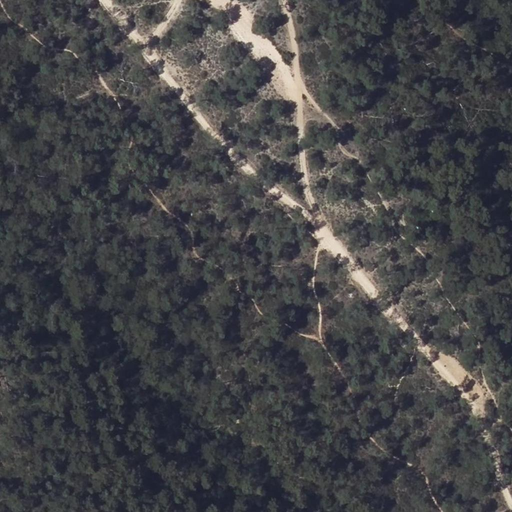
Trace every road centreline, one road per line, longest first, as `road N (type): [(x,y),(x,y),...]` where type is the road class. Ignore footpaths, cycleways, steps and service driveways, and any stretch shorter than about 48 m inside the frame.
road 1 (track): [(111,0),(261,179),(323,226),(481,408),(511,505)]
road 2 (track): [(323,226),(301,156),(293,22),(278,0)]
